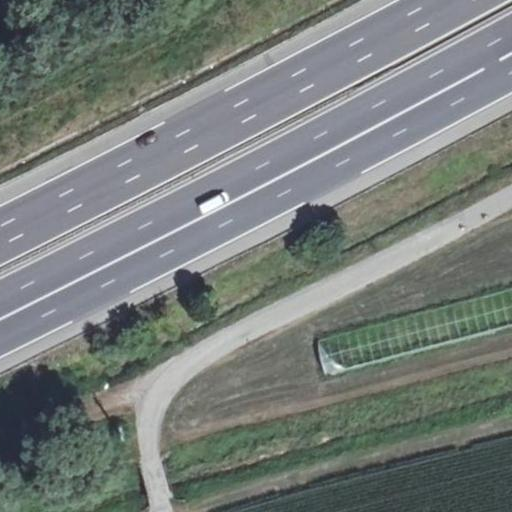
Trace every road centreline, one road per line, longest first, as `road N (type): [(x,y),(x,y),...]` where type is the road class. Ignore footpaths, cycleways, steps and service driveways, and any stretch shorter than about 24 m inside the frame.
road 1 (trunk): [(0,321),(481,71)]
road 2 (motorway): [(0,302),(481,71)]
road 3 (unclassified): [(511,187),(227,335),(166,381),(150,409),(161,511)]
road 4 (motorway): [(454,0),(0,236)]
road 5 (track): [(511,351),(152,435)]
road 6 (track): [(198,511),(511,427)]
